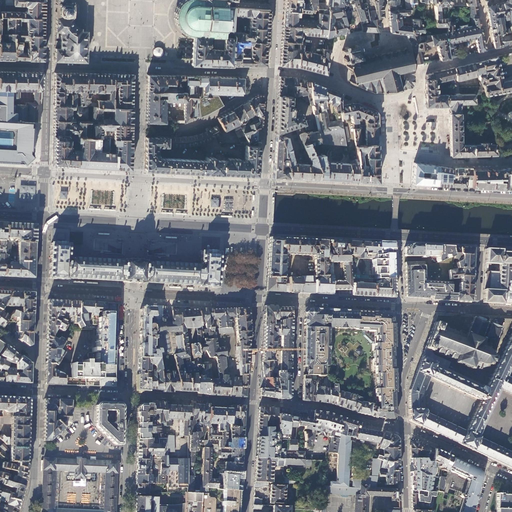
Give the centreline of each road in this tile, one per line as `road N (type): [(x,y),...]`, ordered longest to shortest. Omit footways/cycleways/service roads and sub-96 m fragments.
road 1 (residential): [(511,197),(264,184)]
road 2 (residential): [(264,184),(44,172)]
road 3 (residential): [(43,217),(262,229)]
road 4 (residential): [(262,229),(479,240)]
road 5 (residential): [(299,301),(294,406),(402,428)]
road 6 (residential): [(257,300),(245,511)]
road 7 (residential): [(511,159),(443,161),(442,116),(420,111),(418,89)]
road 8 (residential): [(332,81),(338,43),(359,36),(377,48),(400,37),(420,69)]
road 9 (residential): [(257,300),(132,294)]
